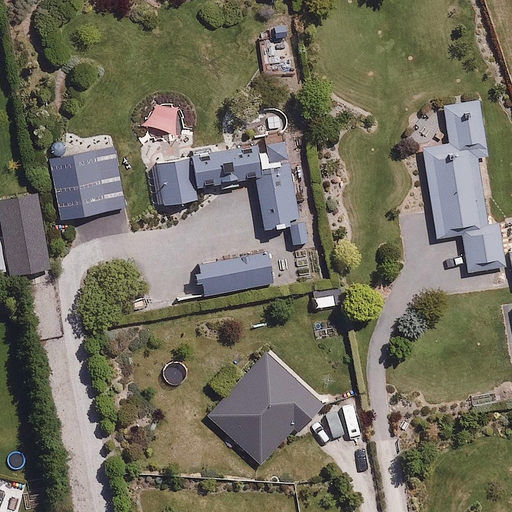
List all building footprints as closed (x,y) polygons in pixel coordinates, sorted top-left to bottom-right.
[(446,141),(415,146),(433,245),(460,240),(465,272),(505,265),(497,224),(490,226),(478,160),(495,157),(484,99),(440,107),(446,141)] [(299,229),(286,167),(261,172),(255,143),(150,165),(159,210),(196,203),(194,191),(254,179),(266,236),(299,229)] [(38,199),(0,207),(0,232),(9,275),(52,266),(38,199)] [(268,253),(192,268),(199,302),(275,287),(268,253)] [(302,436),(331,404),(269,348),(204,420),(259,470),(295,430),(302,436)]
